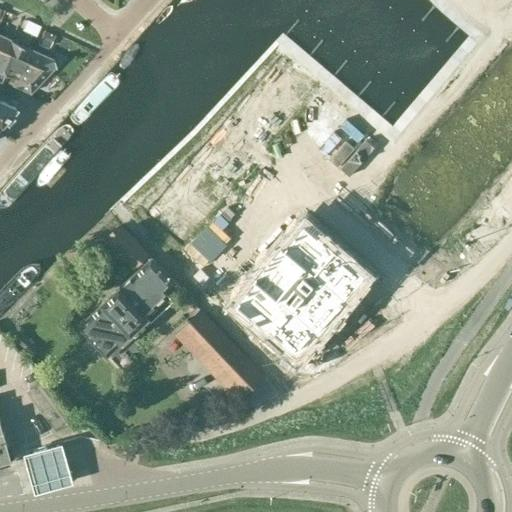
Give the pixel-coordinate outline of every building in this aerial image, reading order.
[(511,16),(356,192),(416,245),(511,137),(511,16)] [(0,62),(10,40),(0,35),(0,62)] [(5,72),(17,77),(30,49),(10,40),(0,62),(0,79),(1,80),(5,72)] [(281,48),(261,71),(291,98),(311,75),(281,48)] [(30,49),(17,77),(13,86),(30,93),(54,67),(53,60),(30,49)] [(261,71),(242,93),(271,120),(291,98),(261,71)] [(242,93),(222,115),(252,142),(271,120),(242,93)] [(0,126),(16,109),(0,101),(0,126)] [(222,115),(202,137),(232,164),(252,142),(222,115)] [(202,137),(183,159),(213,186),(232,164),(202,137)] [(183,159),(163,181),(193,208),(213,186),(183,159)] [(163,181),(143,204),(173,230),(193,208),(163,181)] [(244,270),(221,295),(269,338),(291,313),(294,315),(321,286),(318,283),(340,258),(293,215),(270,240),(267,238),(241,268),(244,270)] [(148,255),(119,227),(108,238),(137,266),(148,255)] [(452,268),(465,255),(455,245),(442,258),(452,268)] [(175,283),(151,258),(120,287),(120,286),(102,303),(78,326),(107,356),(152,313),(148,309),(175,283)] [(202,309),(176,333),(238,399),(264,374),(202,309)] [(0,464),(10,462),(0,425),(0,464)] [(24,458),(35,497),(74,485),(63,446),(24,458)]
